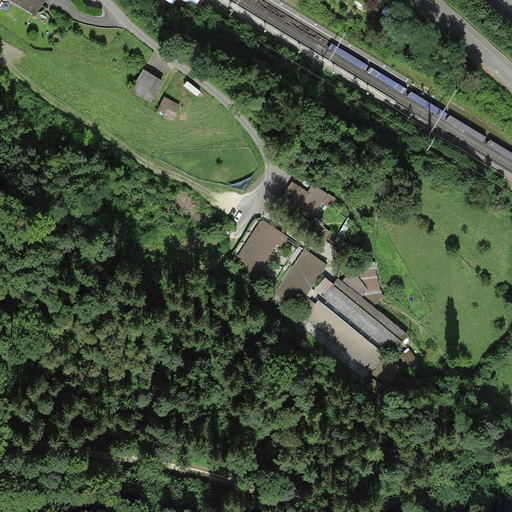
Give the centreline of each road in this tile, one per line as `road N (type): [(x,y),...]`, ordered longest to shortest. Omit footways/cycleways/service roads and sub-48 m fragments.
road 1 (track): [(379,511),(59,443),(0,443)]
road 2 (residential): [(206,276),(246,227),(264,152),(231,107),(101,0)]
road 3 (track): [(0,358),(139,361),(175,342),(206,276)]
road 4 (track): [(410,208),(511,296)]
